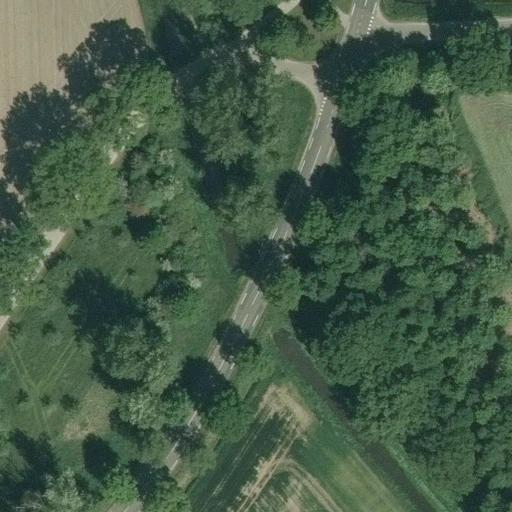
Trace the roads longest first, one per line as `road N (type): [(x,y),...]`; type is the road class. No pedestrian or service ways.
road 1 (tertiary): [(125,511),(186,428),(262,286),(341,83)]
road 2 (unclassified): [(0,314),(110,149),(164,92),(213,60)]
road 3 (unclassified): [(356,33),(511,28)]
road 4 (unclassified): [(341,83),(251,58),(213,60)]
